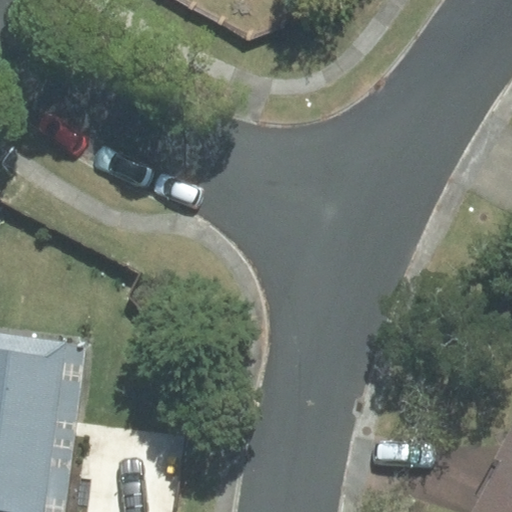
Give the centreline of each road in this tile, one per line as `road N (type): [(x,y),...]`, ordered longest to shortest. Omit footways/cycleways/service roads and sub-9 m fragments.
road 1 (residential): [(0,24),(168,138),(365,228)]
road 2 (residential): [(365,228),(326,327),(291,511)]
road 3 (residential): [(511,0),(407,143),(365,228)]
